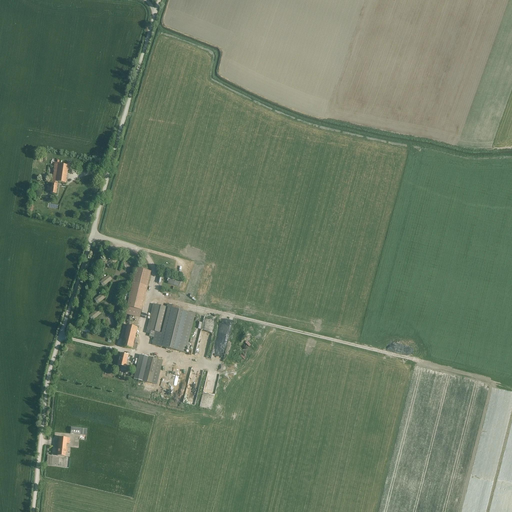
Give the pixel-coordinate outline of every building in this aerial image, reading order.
[(54,171),(52,185),(49,185),(48,191),(51,191),(51,193),(56,194),(57,182),(66,183),(68,166),(56,164),(56,167),(54,167),(53,171),(54,171)] [(133,283),(127,307),(141,311),(147,286),(151,272),(136,269),(133,283)] [(153,304),(147,330),(155,332),(152,345),(186,353),(195,314),(153,304)] [(136,350),(138,345),(133,344),(137,328),(128,325),(122,347),(136,350)] [(125,367),(128,356),(120,354),(117,365),(125,367)] [(134,379),(142,382),(148,357),(140,355),(134,379)] [(142,382),(151,384),(157,385),(163,361),(148,357),(142,382)] [(64,457),(64,453),(66,453),(67,447),(65,447),(65,444),(69,444),(70,438),(59,437),(57,456),(64,457)]
